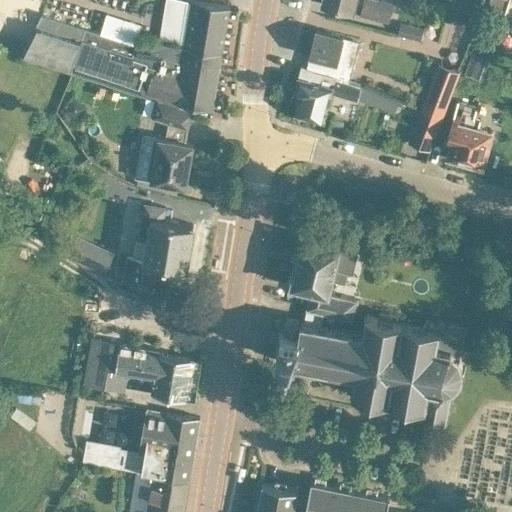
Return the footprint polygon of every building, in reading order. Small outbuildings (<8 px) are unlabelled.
[(57,67),(71,71),(147,96),(148,92),(176,101),(195,107),(215,110),(231,6),(211,3),(189,0),(188,0),(181,46),(138,39),(137,44),(41,13),(21,55),(57,67)] [(322,0),(322,2),(354,10),(354,8),(361,10),(361,12),(389,18),(393,0),(322,0)] [(437,0),(432,0),(430,8),(439,11),(447,2),(437,0)] [(489,0),(486,11),(500,16),(505,0),(489,0)] [(447,5),(443,19),(452,21),(455,8),(447,5)] [(421,40),(424,27),(402,21),(398,34),(421,40)] [(337,76),(350,80),(358,52),(361,38),(317,28),(309,65),(337,76)] [(0,97),(16,52),(0,46),(0,97)] [(471,51),(464,73),(481,78),(488,57),(471,51)] [(300,93),(295,112),(324,119),(331,91),(357,99),(361,84),(350,80),(337,76),(309,65),(303,64),(296,91),(300,93)] [(436,64),(419,110),(441,118),(459,73),(436,64)] [(188,127),(193,110),(153,98),(147,114),(168,121),(166,138),(142,134),(136,176),(186,185),(193,143),(185,141),(188,127)] [(477,104),(459,99),(453,120),(447,139),(452,141),(447,157),(477,165),(478,163),(481,164),(481,163),(491,165),(495,151),(486,149),(492,131),(478,127),(480,118),(474,116),(477,104)] [(406,142),(429,151),(441,118),(419,110),(406,142)] [(127,257),(123,280),(128,282),(152,289),(156,261),(187,266),(194,224),(180,221),(181,220),(167,218),(167,219),(164,219),(166,206),(146,202),(144,216),(142,216),(140,231),(140,234),(149,235),(145,260),(127,257)] [(113,252),(77,235),(68,253),(105,270),(113,252)] [(290,285),(311,289),(307,307),(349,317),(352,317),(357,298),(330,291),(333,278),(344,281),(347,268),(354,270),(358,250),(341,247),(341,246),(302,236),(290,285)] [(346,326),(349,317),(307,307),(304,319),(302,319),(302,321),(299,318),(298,317),(292,316),(290,317),(285,320),(284,321),(281,328),(277,348),(287,350),(286,355),(288,358),(292,359),(291,362),(294,362),(293,365),(295,365),(295,366),(304,368),(304,366),(306,367),(307,364),(321,368),(321,369),(323,370),(324,367),(338,371),(338,372),(340,373),(341,370),(355,374),(352,386),(351,387),(351,388),(350,387),(349,390),(352,391),(352,393),(354,394),(354,391),(364,394),(363,399),(377,402),(378,396),(388,398),(387,400),(390,401),(391,397),(422,405),(421,407),(423,407),(421,415),(445,419),(451,386),(453,385),(454,388),(456,386),(455,384),(460,378),(462,379),(463,377),(461,375),(462,367),(466,366),(465,365),(462,365),(461,357),(462,355),(460,353),(459,354),(465,324),(438,319),(438,320),(426,317),(424,325),(405,321),(405,319),(402,318),(402,321),(393,319),(395,312),(380,308),(378,316),(369,314),(370,313),(367,312),(366,315),(364,314),(363,317),(366,318),(363,332),(349,329),(350,327),(346,326)] [(94,336),(85,381),(90,382),(100,384),(105,385),(108,368),(113,339),(94,336)] [(187,397),(193,357),(160,352),(160,349),(121,343),(117,368),(155,374),(153,391),(187,397)] [(90,382),(89,389),(99,391),(100,384),(90,382)] [(138,470),(137,476),(146,480),(147,471),(189,478),(194,454),(195,447),(197,433),(200,416),(197,415),(180,413),(160,409),(157,429),(149,428),(147,446),(143,466),(143,471),(138,470)] [(183,511),(189,478),(147,471),(146,480),(137,476),(131,511),(183,511)] [(263,482),(256,511),(386,511),(390,496),(311,480),(308,497),(297,495),(298,489),(263,482)] [(420,487),(418,497),(433,500),(435,490),(420,487)]
